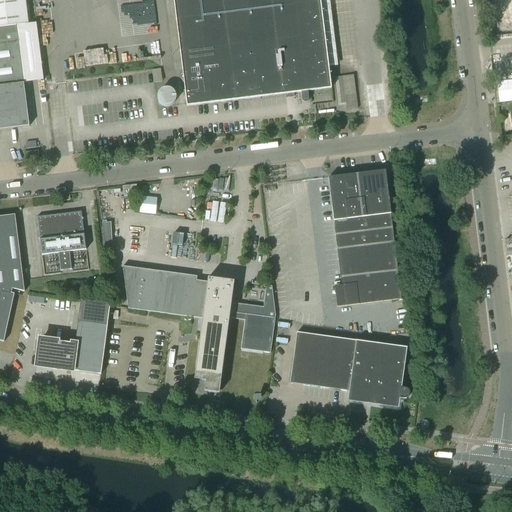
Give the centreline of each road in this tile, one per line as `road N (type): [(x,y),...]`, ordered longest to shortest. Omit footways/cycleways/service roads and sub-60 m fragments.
road 1 (unclassified): [(0,188),(480,131)]
road 2 (tertiary): [(382,454),(0,397)]
road 3 (unclassified): [(496,461),(505,342),(480,131)]
road 4 (unclassified): [(480,131),(465,0)]
